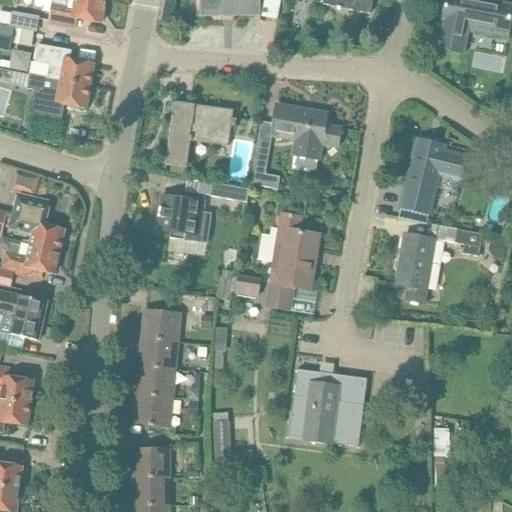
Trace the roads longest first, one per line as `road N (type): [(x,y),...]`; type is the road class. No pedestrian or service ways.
road 1 (tertiary): [(93,511),(113,178)]
road 2 (residential): [(338,345),(386,73)]
road 3 (residential): [(386,73),(136,56)]
road 4 (residential): [(511,150),(386,73)]
road 5 (tertiary): [(113,178),(136,56)]
